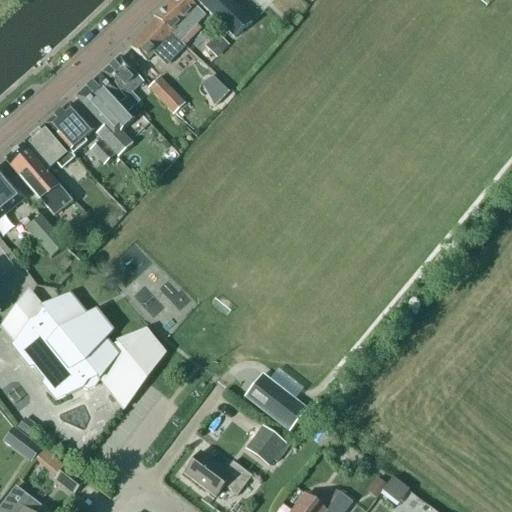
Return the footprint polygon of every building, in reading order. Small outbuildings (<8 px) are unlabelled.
[(205,17),(187,0),(173,0),(154,18),(156,20),(177,40),(180,43),(205,17)] [(251,23),(228,0),(193,0),(234,40),(251,23)] [(154,54),(162,61),(170,51),(168,49),(177,40),(156,20),(130,49),(146,63),(154,54)] [(228,48),(217,37),(208,46),(219,56),(228,48)] [(134,109),(140,103),(132,94),(143,83),(120,59),(103,75),(120,94),(134,109)] [(118,106),(113,101),(120,94),(103,75),(77,99),(104,129),(97,135),(112,152),(120,145),(114,140),(134,121),(128,114),(132,110),(124,101),(118,106)] [(185,106),(160,80),(148,91),(173,117),(185,106)] [(83,142),(94,132),(70,105),(47,125),(73,156),(86,145),(83,142)] [(56,164),(61,171),(73,160),(71,158),(73,156),(47,125),(24,145),(47,172),(56,164)] [(104,167),(114,157),(100,142),(89,151),(104,167)] [(4,162),(40,203),(54,219),(71,204),(58,188),(58,187),(23,146),(4,162)] [(0,170),(0,219),(20,203),(19,194),(0,170)] [(41,218),(26,231),(50,260),(65,247),(41,218)] [(26,231),(31,226),(26,219),(20,224),(25,231),(26,231)] [(31,298),(22,303),(2,330),(15,346),(13,349),(30,371),(34,370),(45,383),(43,387),(56,403),(83,391),(87,393),(95,389),(99,383),(123,413),(164,355),(145,332),(111,348),(105,341),(112,333),(96,313),(83,320),(78,314),(80,309),(70,297),(40,311),(31,298)] [(306,412),(262,377),(247,398),(290,432),(306,412)] [(34,430),(22,421),(16,428),(28,438),(34,430)] [(266,431),(249,453),(268,468),(285,445),(266,431)] [(31,443),(23,453),(34,461),(42,451),(31,443)] [(184,475),(216,500),(224,488),(237,498),(252,479),(232,464),(225,474),(200,454),(184,475)] [(83,484),(64,470),(56,481),(75,495),(83,484)] [(376,499),(385,487),(376,480),(367,492),(376,499)] [(0,511),(37,511),(40,508),(16,489),(0,509),(0,511)] [(326,511),(325,511),(304,496),(292,511),(346,511),(352,504),(339,494),(326,511)]
